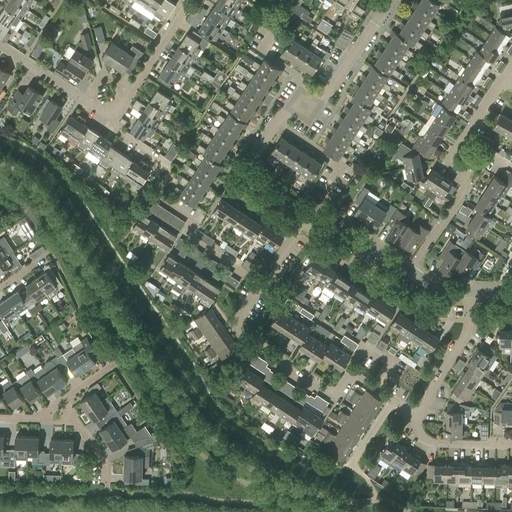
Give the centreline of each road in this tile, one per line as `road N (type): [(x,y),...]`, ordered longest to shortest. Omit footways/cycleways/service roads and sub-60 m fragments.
road 1 (residential): [(374,388),(358,378),(323,393),(238,337),(236,322),(260,283)]
road 2 (residential): [(466,136),(446,165),(463,176),(465,188),(410,272)]
road 3 (residential): [(260,283),(188,236),(190,221),(149,194)]
road 4 (residential): [(417,416),(468,329),(468,291)]
road 5 (residential): [(386,0),(333,89),(303,106)]
road 6 (residential): [(301,212),(328,218),(410,272)]
road 7 (residential): [(275,123),(252,157),(256,184),(301,212)]
